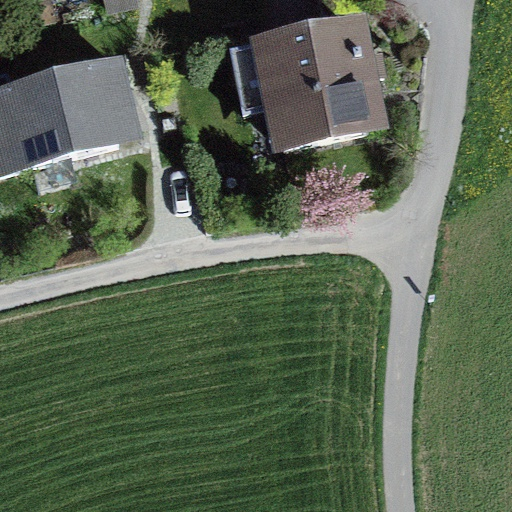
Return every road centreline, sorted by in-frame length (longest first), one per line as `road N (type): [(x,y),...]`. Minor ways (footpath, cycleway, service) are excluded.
road 1 (residential): [(423,227),(244,246),(0,297)]
road 2 (residential): [(400,511),(398,388),(423,227)]
road 3 (residential): [(423,227),(454,0)]
